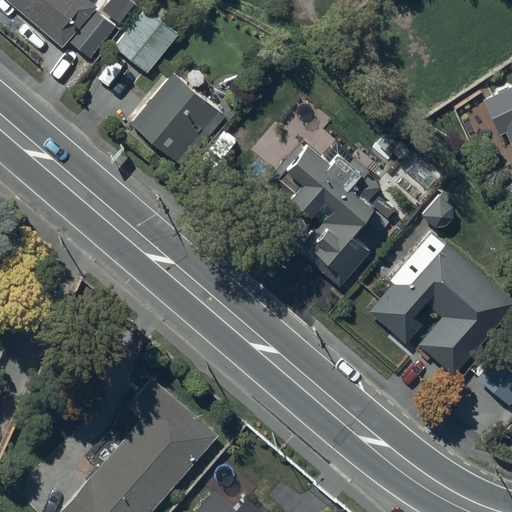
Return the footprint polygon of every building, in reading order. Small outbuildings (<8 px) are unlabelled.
[(97,6),(90,0),(0,0),(0,9),(1,10),(8,2),(61,46),(68,39),(88,56),(115,25),(95,8),(97,6)] [(145,72),(176,35),(143,9),(113,46),(145,72)] [(485,74),(511,54),(511,38),(508,33),(474,57),(485,74)] [(172,73),(129,123),(181,166),(223,116),(172,73)] [(511,91),(487,103),(503,134),(508,132),(511,140),(511,91)] [(319,223),(296,250),(338,287),(374,247),(359,234),(367,225),(362,221),(383,198),(358,177),(364,171),(340,149),(328,163),(301,139),(277,166),(300,186),(286,202),(307,220),(311,216),(319,223)] [(443,245),(429,232),(388,280),(391,282),(366,312),(389,331),(394,325),(452,374),(511,303),(511,299),(445,243),(443,245)] [(507,404),(511,398),(511,352),(503,346),(476,379),(507,404)] [(105,458),(57,511),(150,511),(217,437),(150,378),(125,406),(140,419),(134,426),(129,422),(126,425),(131,429),(115,447),(109,442),(106,446),(112,451),(109,454),(105,451),(102,455),(105,458)] [(272,511),(242,486),(232,498),(212,483),(186,511),(272,511)]
